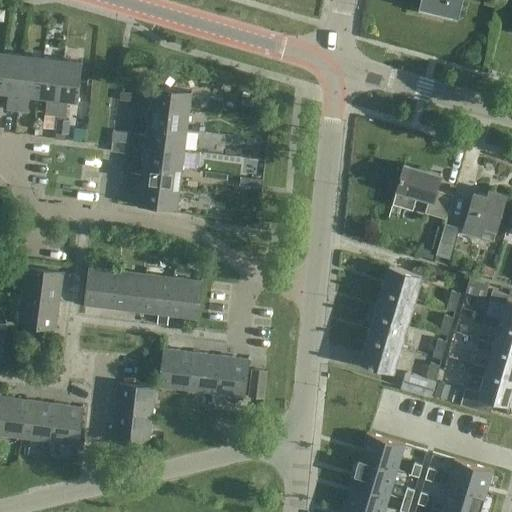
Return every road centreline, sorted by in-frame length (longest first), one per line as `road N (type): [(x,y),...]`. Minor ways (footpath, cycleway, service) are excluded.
road 1 (residential): [(312,290),(271,281),(169,226),(38,212)]
road 2 (secondary): [(335,63),(112,0)]
road 3 (unclassified): [(312,290),(335,63)]
road 4 (unclassified): [(88,491),(241,458),(295,457)]
road 5 (secondary): [(511,116),(335,63)]
road 6 (unclassified): [(88,491),(104,355),(69,354)]
road 7 (unclassified): [(295,457),(312,290)]
